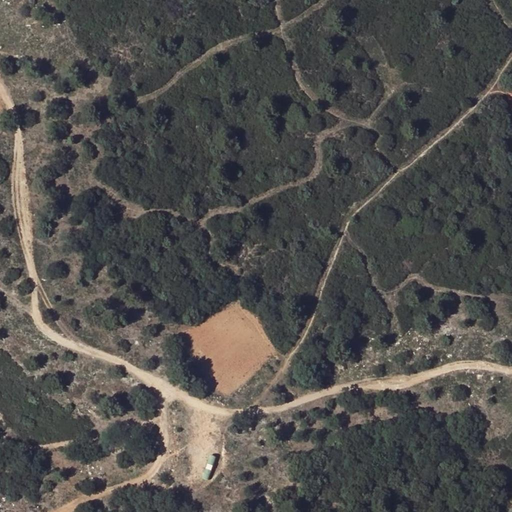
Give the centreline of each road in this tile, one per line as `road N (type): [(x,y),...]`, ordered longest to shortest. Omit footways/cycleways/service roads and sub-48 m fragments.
road 1 (track): [(157,384),(38,325),(19,122),(0,79)]
road 2 (track): [(511,371),(475,366),(248,413),(208,412),(157,384)]
road 3 (track): [(57,511),(149,473),(163,453),(157,384)]
road 4 (track): [(0,435),(44,444),(140,425),(162,413)]
